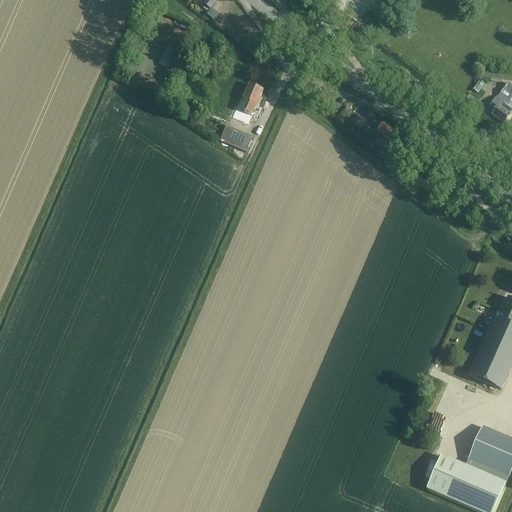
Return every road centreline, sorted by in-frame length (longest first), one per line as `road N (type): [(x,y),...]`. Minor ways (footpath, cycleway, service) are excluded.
road 1 (track): [(109,511),(289,98)]
road 2 (track): [(135,0),(0,309)]
road 3 (tertiary): [(511,199),(252,0)]
road 4 (track): [(473,240),(277,89)]
